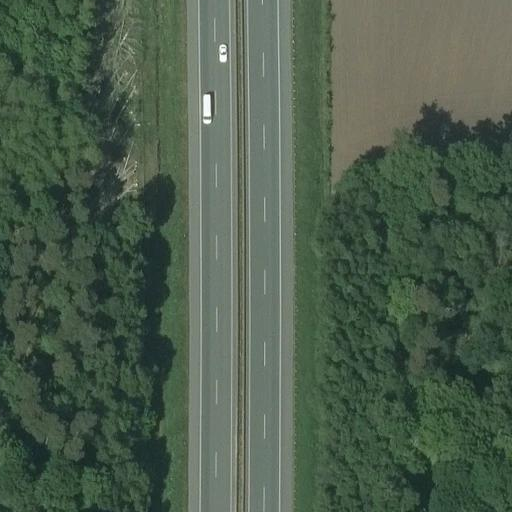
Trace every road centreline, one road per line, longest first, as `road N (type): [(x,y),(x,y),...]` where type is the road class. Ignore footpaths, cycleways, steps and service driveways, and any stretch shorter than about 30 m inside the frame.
road 1 (motorway): [(214,0),(214,511)]
road 2 (motorway): [(263,511),(263,0)]
road 3 (track): [(0,332),(30,475),(76,511)]
